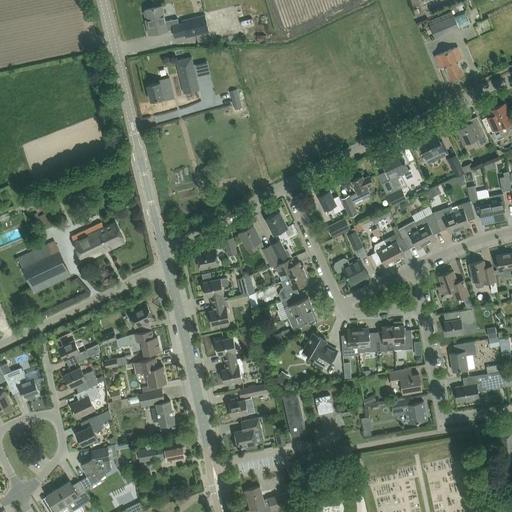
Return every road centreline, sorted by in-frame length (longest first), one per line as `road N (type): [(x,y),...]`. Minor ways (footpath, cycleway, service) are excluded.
road 1 (tertiary): [(163,252),(103,0)]
road 2 (residential): [(288,182),(511,77)]
road 3 (tertiary): [(213,465),(167,268)]
road 4 (residential): [(422,308),(438,419),(511,410)]
road 5 (unclassified): [(0,344),(167,268)]
road 6 (residential): [(163,252),(288,182)]
road 7 (residential): [(340,304),(288,182)]
road 8 (residential): [(339,437),(213,465)]
